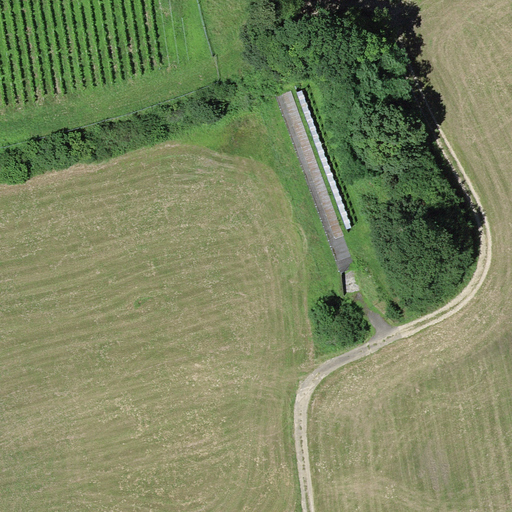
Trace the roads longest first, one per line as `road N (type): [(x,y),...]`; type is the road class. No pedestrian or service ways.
road 1 (track): [(392,336),(440,314),(479,282),(484,241),(382,7),(364,0)]
road 2 (track): [(341,0),(222,47)]
